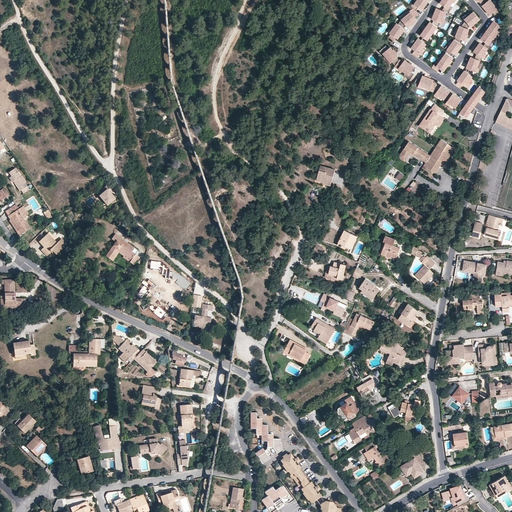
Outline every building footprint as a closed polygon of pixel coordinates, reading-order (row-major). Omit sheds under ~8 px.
[(425,3),(427,1),(428,2),(429,0),(428,0),(419,0),(418,2),(416,1),(414,4),(413,3),(411,6),(413,8),(415,11),(418,7),(422,10),(427,4),(425,3)] [(442,0),(443,1),(442,3),(441,1),(440,3),(444,7),(442,10),(446,11),(448,13),(452,7),(451,5),(449,4),(451,1),(453,2),(454,0),(442,0)] [(498,8),(500,7),(497,3),(495,5),(493,6),(491,3),(492,2),(490,0),(488,0),(486,2),(482,6),(490,15),(492,13),(495,16),(500,11),(498,8)] [(411,25),(417,19),(415,17),(419,15),(415,11),(413,8),(410,11),(410,12),(407,14),(409,16),(406,18),(403,15),(400,18),(401,19),(398,24),(403,28),(406,25),(408,27),(409,26),(408,25),(410,23),(411,25)] [(446,11),(442,10),(436,8),(433,15),(435,16),(434,18),(432,17),(432,19),(434,20),(432,23),(437,27),(438,27),(440,22),(443,24),(445,19),(443,18),(441,18),(443,14),(444,15),(446,11)] [(474,24),(480,19),(474,11),(471,14),(472,15),(469,18),(468,16),(466,14),(463,17),(465,20),(461,26),(468,28),(470,26),(471,27),(472,26),(471,24),(473,23),(474,24)] [(428,41),(437,27),(432,23),(430,21),(426,27),(428,28),(427,29),(425,31),(424,30),(420,35),(423,37),(421,40),(426,43),(428,41)] [(502,27),(494,21),(489,27),(491,28),(489,30),(488,29),(487,30),(497,37),(499,34),(497,33),(496,32),(498,29),(500,30),(502,27)] [(400,36),(403,32),(401,31),(402,29),(404,31),(404,30),(405,29),(403,28),(398,24),(395,22),(392,25),(394,27),(395,28),(393,31),(392,30),(389,33),(391,34),(388,37),(394,41),(396,38),(398,39),(400,36)] [(466,37),(468,32),(469,29),(468,28),(461,26),(460,25),(458,29),(460,29),(459,33),(457,32),(455,31),(453,36),(456,37),(455,39),(460,43),(462,39),(465,40),(465,39),(464,38),(464,36),(466,37)] [(488,44),(491,39),(492,40),(494,41),(497,37),(487,30),(486,32),(487,33),(486,35),(484,34),(480,39),(486,43),(484,45),(487,48),(488,48),(489,49),(491,46),(489,45),(488,44)] [(426,43),(421,40),(418,38),(413,44),(415,46),(414,47),(412,46),(411,48),(414,50),(412,53),(418,57),(420,54),(421,55),(424,51),(422,50),(420,49),(423,46),(424,47),(426,44),(426,43)] [(458,52),(463,45),(460,43),(455,39),(454,39),(452,42),(454,43),(452,46),(450,45),(448,44),(445,48),(447,49),(445,52),(446,52),(451,56),(453,53),(455,55),(457,54),(455,52),(456,51),(458,52)] [(484,54),(483,53),(487,48),(484,45),(480,43),(476,48),(477,49),(476,51),(474,50),(473,51),(477,54),(475,58),(480,60),(481,61),(482,58),(484,59),(486,55),(484,54)] [(394,54),(396,53),(393,50),(390,47),(388,48),(386,45),(379,51),(382,54),(383,53),(385,56),(388,59),(385,61),(388,65),(392,62),(395,66),(399,60),(397,57),(398,56),(397,55),(396,56),(394,54)] [(452,60),(454,58),(451,56),(446,52),(436,66),(434,64),(432,67),(437,71),(439,68),(444,71),(447,66),(446,65),(447,64),(448,62),(450,63),(452,60)] [(478,73),(480,68),(477,68),(476,67),(477,63),(479,64),(480,60),(475,58),(471,56),(468,64),(469,65),(469,67),(467,66),(466,68),(467,68),(465,71),(471,75),(474,71),(478,73)] [(410,66),(411,65),(404,60),(403,62),(400,59),(399,60),(395,66),(394,67),(398,69),(399,68),(402,70),(403,69),(406,71),(405,73),(403,75),(410,80),(414,74),(411,72),(414,67),(413,66),(412,67),(410,66)] [(466,81),(469,78),(470,80),(473,76),(471,75),(465,71),(464,70),(462,73),(460,77),(461,78),(460,80),(458,79),(457,80),(458,81),(456,84),(462,88),(464,85),(467,88),(470,84),(468,83),(466,81)] [(437,84),(433,82),(434,80),(426,77),(425,78),(423,78),(424,76),(422,75),(421,78),(418,77),(414,83),(419,84),(418,87),(422,89),(423,86),(424,85),(427,86),(427,88),(430,89),(429,90),(433,92),(434,91),(437,84)] [(450,91),(445,87),(443,89),(442,88),(443,86),(441,85),(440,87),(437,84),(434,91),(436,92),(434,95),(437,98),(439,96),(440,95),(445,99),(445,98),(449,93),(450,91)] [(479,101),(486,91),(479,86),(472,96),(479,101)] [(456,107),(461,100),(456,96),(455,97),(453,96),(454,95),(453,93),(452,94),(449,93),(445,98),(448,100),(445,104),(449,107),(451,105),(451,103),(456,107)] [(476,105),(479,101),(472,96),(469,99),(467,103),(473,108),(476,105)] [(508,117),(507,115),(505,114),(505,113),(506,111),(508,110),(509,108),(508,107),(509,105),(510,105),(511,105),(511,107),(511,100),(508,98),(506,99),(496,122),(511,129),(511,117),(510,119),(508,117)] [(467,117),(473,108),(467,103),(460,113),(467,117)] [(435,125),(441,116),(436,113),(440,107),(435,104),(432,107),(431,109),(431,108),(419,126),(430,133),(435,125)] [(441,116),(445,111),(440,107),(436,113),(441,116)] [(439,127),(444,118),(441,116),(435,125),(439,127)] [(449,157),(455,148),(454,148),(450,145),(441,139),(436,146),(435,146),(434,147),(435,148),(430,155),(426,162),(422,168),(424,170),(426,167),(435,173),(442,163),(444,165),(449,157)] [(427,153),(409,141),(400,154),(407,158),(411,152),(423,160),(427,153)] [(331,182),(335,169),(320,165),(316,180),(323,182),(324,180),(331,182)] [(27,186),(24,188),(22,185),(25,183),(26,182),(22,176),(21,176),(19,177),(16,173),(18,172),(15,168),(9,172),(11,176),(9,177),(12,181),(13,181),(20,191),(21,190),(23,193),(29,190),(27,186)] [(400,181),(404,175),(400,172),(395,178),(400,181)] [(0,190),(0,201),(9,195),(4,187),(0,190)] [(115,198),(107,188),(101,193),(99,191),(97,193),(107,205),(115,198)] [(8,216),(19,209),(16,204),(5,211),(8,216)] [(30,228),(24,219),(26,217),(26,216),(25,215),(28,213),(23,206),(19,209),(8,216),(10,219),(11,219),(21,234),(30,228)] [(502,224),(503,218),(489,215),(487,223),(488,224),(487,227),(485,235),(499,239),(502,231),(498,230),(500,224),(502,225),(502,224)] [(9,220),(19,235),(21,234),(11,219),(10,219),(9,220)] [(479,238),(483,223),(475,221),(472,236),(479,238)] [(351,249),(357,236),(345,230),(338,243),(346,247),(351,249)] [(67,244),(61,238),(57,243),(48,233),(39,241),(44,247),(41,250),(47,256),(51,252),(52,251),(56,254),(67,244)] [(115,242),(119,244),(122,239),(115,234),(111,239),(115,242)] [(398,253),(400,249),(400,248),(393,245),(395,239),(385,235),(383,241),(386,242),(381,254),(385,256),(386,255),(391,256),(396,258),(398,253)] [(138,250),(122,239),(119,244),(115,242),(106,256),(112,261),(118,252),(120,251),(131,259),(129,262),(133,265),(139,256),(137,255),(138,254),(138,251),(138,250)] [(318,258),(322,252),(315,248),(311,255),(318,258)] [(152,249),(148,253),(155,259),(159,255),(152,249)] [(123,257),(129,262),(131,259),(120,251),(118,252),(123,256),(123,257)] [(434,273),(430,269),(435,263),(427,256),(426,257),(425,256),(423,257),(420,260),(425,265),(415,275),(424,284),(434,273)] [(485,273),(487,264),(478,263),(478,265),(475,264),(475,262),(464,260),(463,268),(471,269),(470,272),(474,273),(473,279),(481,281),(483,272),(485,273)] [(511,261),(507,260),(507,261),(507,263),(504,262),(498,261),(496,271),(507,273),(511,273),(511,261)] [(172,280),(173,272),(170,272),(170,269),(164,268),(160,265),(161,262),(151,261),(150,269),(162,270),(161,275),(165,276),(164,279),(172,280)] [(337,278),(343,279),(346,265),(334,262),(333,266),(330,266),(329,274),(337,276),(337,278)] [(337,278),(337,276),(329,274),(330,266),(328,265),(325,277),(342,281),(343,279),(337,278)] [(359,277),(363,270),(357,267),(353,274),(358,277),(359,277)] [(379,289),(374,286),(375,285),(366,278),(359,288),(362,290),(361,292),(372,300),(379,289)] [(155,288),(157,286),(149,279),(147,282),(144,280),(142,283),(145,285),(137,295),(141,298),(149,289),(147,288),(150,285),(155,288)] [(4,281),(4,284),(5,296),(6,304),(15,304),(15,306),(23,305),(22,298),(16,298),(15,280),(4,281)] [(352,300),(355,293),(349,290),(346,297),(352,300)] [(511,305),(511,295),(508,295),(508,292),(501,293),(502,294),(495,294),(496,306),(502,306),(503,312),(509,311),(509,306),(511,305)] [(321,308),(325,310),(326,306),(334,310),(333,313),(341,317),(341,318),(345,319),(347,314),(343,312),(345,309),(337,305),(338,301),(326,296),(327,295),(324,293),(320,300),(324,302),(322,307),(321,308)] [(483,308),(483,298),(479,298),(479,294),(469,295),(469,300),(463,300),(464,313),(474,312),(473,308),(473,305),(475,305),(477,304),(477,308),(483,308)] [(200,308),(202,296),(194,295),(192,306),(200,308)] [(5,296),(1,296),(2,309),(15,308),(15,306),(15,304),(6,304),(5,296)] [(201,308),(202,308),(201,314),(201,316),(199,316),(195,315),(193,326),(201,327),(209,329),(211,318),(209,317),(206,317),(208,309),(210,310),(212,310),(213,306),(210,305),(204,304),(202,303),(201,308)] [(411,319),(417,310),(408,304),(404,310),(400,308),(398,312),(401,314),(399,318),(410,326),(414,321),(411,319)] [(162,319),(167,313),(158,306),(156,308),(152,305),(149,308),(154,312),(153,313),(162,319)] [(363,326),(363,324),(372,328),(375,322),(357,313),(354,320),(350,318),(346,326),(350,328),(348,332),(354,336),(360,324),(363,326)] [(335,329),(316,318),(311,327),(321,333),(318,338),(327,343),(335,329)] [(348,332),(350,328),(346,326),(344,332),(354,337),(354,336),(348,332)] [(134,359),(140,352),(137,349),(136,351),(131,345),(125,340),(124,341),(120,337),(115,342),(120,346),(118,348),(123,353),(119,357),(125,362),(129,358),(131,356),(134,359)] [(89,354),(97,354),(100,354),(100,348),(100,339),(96,339),(91,339),(89,339),(89,354)] [(307,349),(290,339),(284,350),(301,359),(300,362),(305,364),(310,354),(305,352),(307,349)] [(407,351),(403,349),(404,347),(400,345),(400,344),(399,344),(398,343),(397,342),(395,343),(394,345),(384,340),(380,348),(390,353),(390,355),(388,359),(394,362),(399,364),(399,363),(403,355),(405,356),(407,351)] [(511,340),(511,343),(510,343),(508,345),(506,344),(504,342),(499,343),(500,355),(505,355),(505,352),(509,351),(511,354),(511,353),(511,340)] [(29,341),(13,343),(15,355),(26,353),(31,353),(31,356),(36,356),(34,345),(30,345),(29,341)] [(167,349),(176,353),(178,348),(166,342),(167,349)] [(464,351),(464,347),(464,344),(454,345),(454,348),(452,350),(450,350),(447,351),(447,357),(452,362),(456,359),(457,359),(460,356),(464,355),(465,359),(468,359),(467,351),(464,351)] [(496,364),(494,345),(488,346),(487,347),(487,348),(485,348),(485,346),(484,344),(478,345),(479,362),(482,362),(491,361),(491,365),(496,364)] [(89,354),(77,354),(77,345),(69,345),(69,353),(73,353),(73,366),(97,366),(97,354),(89,354)] [(474,358),(473,346),(464,347),(464,351),(467,351),(468,359),(474,358)] [(143,349),(140,352),(134,359),(147,372),(145,374),(149,377),(151,377),(156,372),(151,367),(157,362),(143,349)] [(176,353),(167,349),(168,358),(172,357),(172,359),(176,360),(175,364),(184,366),(186,358),(176,353)] [(301,359),(284,350),(283,352),(300,362),(301,359)] [(460,363),(460,356),(457,359),(456,359),(452,362),(447,357),(448,364),(460,363)] [(192,375),(195,376),(201,376),(202,372),(181,369),(178,386),(190,387),(191,379),(192,379),(192,375)] [(373,379),(370,374),(362,379),(364,383),(373,379)] [(373,379),(364,383),(357,388),(360,395),(376,386),(373,379)] [(511,396),(511,382),(511,384),(507,385),(507,383),(502,384),(502,382),(501,382),(500,382),(499,382),(498,383),(498,384),(498,385),(495,386),(494,382),(489,383),(491,396),(496,395),(495,389),(499,389),(499,388),(500,388),(501,391),(500,391),(500,394),(501,394),(501,395),(508,394),(508,397),(511,396)] [(468,396),(468,392),(460,386),(459,387),(455,383),(448,392),(453,395),(454,393),(455,398),(462,403),(468,396)] [(155,404),(154,407),(154,408),(159,409),(161,398),(159,398),(157,397),(157,396),(157,394),(155,394),(157,388),(143,385),(140,397),(142,398),(141,402),(155,404)] [(357,405),(355,402),(354,403),(352,399),(353,399),(351,396),(344,400),(346,403),(338,408),(338,412),(340,416),(345,417),(347,416),(350,420),(356,416),(354,414),(359,410),(356,406),(357,405)] [(416,414),(418,406),(420,406),(421,400),(415,399),(414,404),(408,403),(405,402),(402,402),(402,405),(398,405),(396,405),(395,403),(388,407),(394,417),(400,414),(401,412),(401,410),(406,412),(406,415),(412,416),(412,413),(416,414)] [(0,417),(0,418),(1,419),(4,415),(5,416),(10,410),(4,405),(4,404),(0,401),(0,417)] [(182,429),(183,429),(194,428),(193,418),(191,418),(190,415),(193,414),(192,404),(180,405),(182,426),(182,429)] [(384,411),(381,405),(373,410),(377,416),(381,413),(384,411)] [(281,442),(280,442),(280,439),(273,439),(273,434),(267,434),(267,425),(261,424),(261,418),(256,418),(256,412),(250,412),(250,428),(256,428),(256,435),(261,435),(261,441),(267,441),(267,449),(264,451),(262,448),(255,453),(262,464),(270,458),(269,457),(272,455),(268,450),(270,449),(273,454),(276,452),(277,453),(281,450),(281,442)] [(374,431),(367,419),(372,416),(370,413),(355,422),(357,426),(354,428),(348,432),(355,443),(362,439),(360,435),(358,433),(364,429),(366,432),(368,435),(374,431)] [(29,414),(23,420),(21,418),(15,424),(25,433),(36,421),(29,414)] [(511,423),(494,426),(496,437),(505,435),(505,436),(511,434),(511,423)] [(118,442),(117,437),(116,425),(109,426),(110,438),(104,439),(100,425),(93,427),(98,444),(100,444),(100,449),(114,448),(113,442),(118,442)] [(496,437),(494,426),(491,427),(493,441),(506,439),(505,436),(505,435),(496,437)] [(469,446),(467,431),(453,433),(454,441),(455,446),(464,445),(464,447),(466,448),(467,448),(469,446)] [(27,447),(37,455),(41,450),(47,445),(37,436),(27,447)] [(119,437),(117,437),(118,442),(113,442),(114,448),(100,449),(100,451),(120,448),(119,437)] [(154,449),(155,453),(158,453),(161,455),(167,447),(161,443),(160,444),(158,442),(157,438),(149,439),(149,444),(139,445),(140,454),(151,452),(150,450),(154,449)] [(190,445),(185,445),(185,440),(179,440),(180,454),(177,454),(178,465),(181,464),(182,465),(187,464),(190,445)] [(452,450),(464,448),(464,447),(464,445),(455,446),(454,441),(451,441),(452,450)] [(382,458),(375,446),(373,447),(370,442),(364,446),(367,451),(364,453),(369,461),(374,458),(376,461),(379,465),(385,462),(384,461),(382,458)] [(419,454),(417,450),(410,454),(413,458),(419,454)] [(305,480),(300,473),(302,472),(299,469),(301,468),(298,464),(296,465),(292,458),(293,457),(290,453),(287,455),(283,458),(280,460),(283,464),(284,463),(290,470),(288,471),(291,475),(293,473),(295,477),(293,478),(298,485),(300,484),(303,487),(301,489),(303,492),(305,491),(310,499),(309,500),(311,503),(321,496),(319,492),(318,492),(317,493),(312,486),(313,485),(314,485),(311,481),(309,483),(307,479),(305,480)] [(424,472),(420,465),(425,463),(419,454),(413,458),(398,468),(398,469),(401,475),(403,476),(405,474),(407,476),(411,473),(414,478),(418,476),(415,472),(417,471),(419,475),(424,472)] [(81,473),(84,472),(88,471),(88,472),(93,471),(88,456),(77,459),(81,473)] [(131,457),(132,467),(133,469),(139,468),(137,456),(131,457)] [(511,487),(511,483),(511,484),(510,485),(505,475),(490,484),(496,494),(506,489),(507,491),(511,488),(511,487)] [(470,500),(463,482),(439,491),(443,501),(452,498),(455,506),(470,500)] [(268,496),(262,500),(270,511),(273,511),(278,509),(272,501),(279,497),(285,504),(291,500),(281,486),(276,491),(273,487),(265,492),(268,496)] [(241,501),(242,497),(243,489),(233,487),(230,504),(229,504),(228,507),(243,510),(243,501),(241,501)] [(176,489),(171,491),(171,492),(166,494),(161,495),(160,493),(156,494),(159,504),(162,503),(165,511),(172,508),(173,508),(171,503),(175,501),(174,500),(179,498),(176,489)] [(497,497),(507,491),(506,489),(496,494),(497,497)] [(129,499),(133,510),(137,508),(137,509),(138,511),(144,511),(150,510),(144,497),(140,499),(137,500),(136,497),(129,499)] [(127,511),(133,510),(129,499),(123,502),(121,498),(114,501),(116,505),(117,505),(119,511),(127,511)] [(62,499),(57,499),(53,508),(54,511),(64,508),(62,499)] [(87,506),(88,505),(86,501),(70,507),(71,511),(94,511),(93,510),(91,511),(89,511),(87,506)] [(340,511),(341,508),(336,508),(333,503),(331,504),(325,504),(324,502),(320,505),(321,506),(321,509),(322,510),(321,511),(340,511)]
